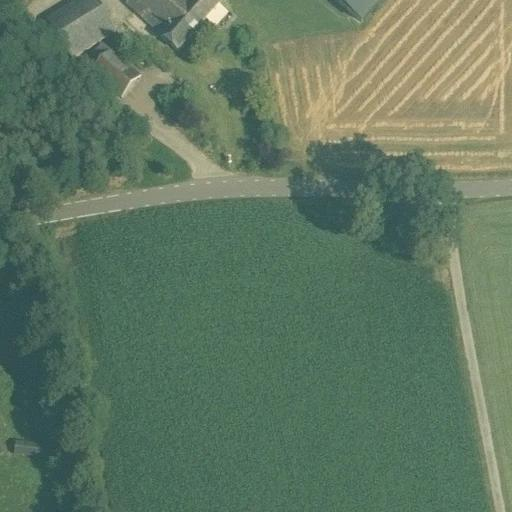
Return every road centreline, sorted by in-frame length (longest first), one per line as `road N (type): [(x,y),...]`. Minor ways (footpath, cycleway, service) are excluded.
road 1 (unclassified): [(0,222),(224,188),(442,189)]
road 2 (unclassified): [(442,189),(501,511)]
road 3 (track): [(150,124),(110,110),(0,25)]
